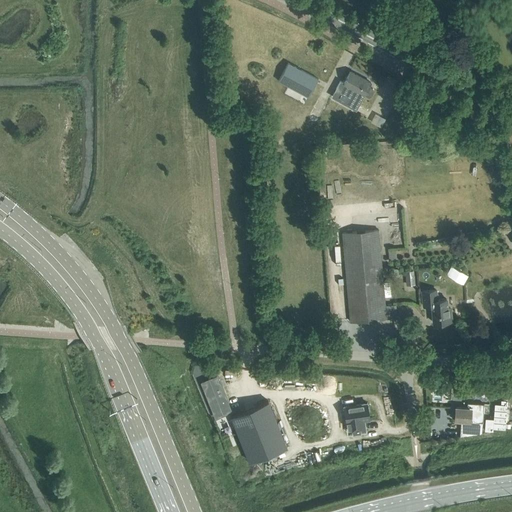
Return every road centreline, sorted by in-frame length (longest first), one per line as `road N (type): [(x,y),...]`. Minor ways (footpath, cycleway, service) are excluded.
road 1 (primary): [(193,511),(110,319),(72,268),(0,201)]
road 2 (primary): [(0,227),(35,254),(77,306),(168,511)]
road 3 (tertiary): [(511,114),(299,0)]
road 4 (primary): [(511,489),(384,511)]
